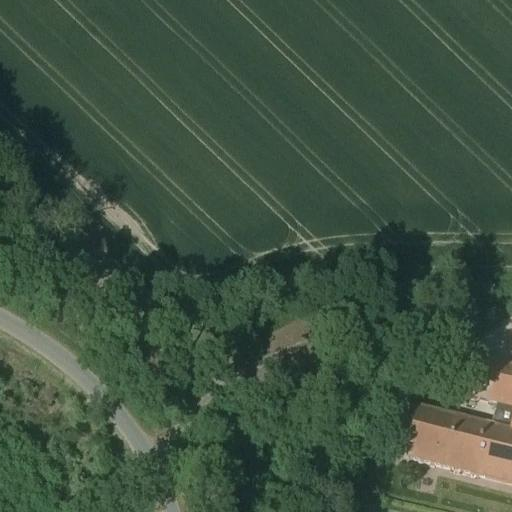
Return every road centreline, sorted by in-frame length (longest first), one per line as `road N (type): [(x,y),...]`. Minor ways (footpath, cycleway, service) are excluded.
road 1 (track): [(511,281),(331,287),(274,304),(239,334),(204,404),(151,460)]
road 2 (unclassified): [(0,317),(44,340),(90,380),(133,429),(174,511)]
road 3 (track): [(216,377),(312,342),(366,337),(471,351)]
